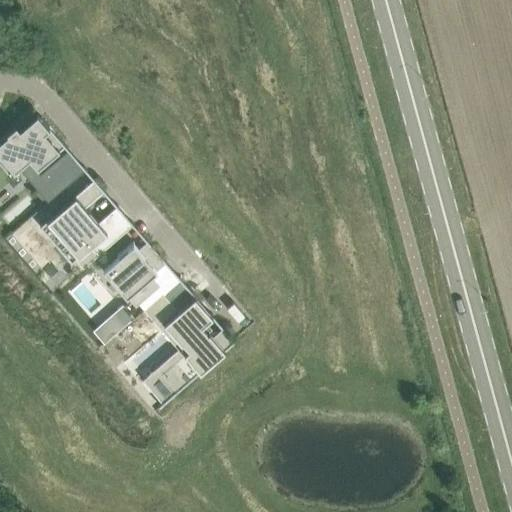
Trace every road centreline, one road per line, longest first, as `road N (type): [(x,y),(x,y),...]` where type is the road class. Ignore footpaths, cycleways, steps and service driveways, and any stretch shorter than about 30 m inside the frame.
road 1 (secondary): [(511,465),(385,0)]
road 2 (residential): [(259,338),(46,100),(0,76)]
